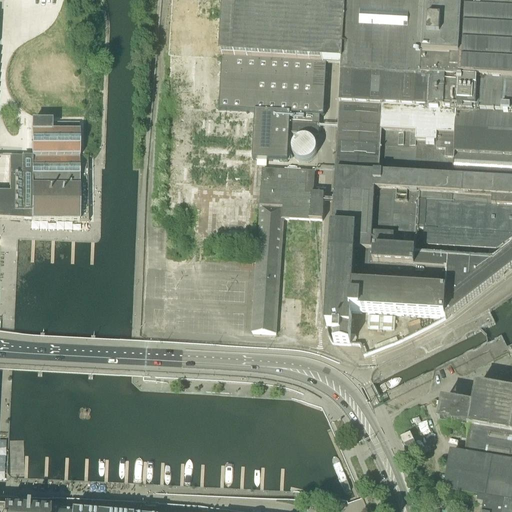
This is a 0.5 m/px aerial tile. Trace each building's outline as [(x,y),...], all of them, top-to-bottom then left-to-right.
[(511,0),(221,0),(218,59),(309,64),(320,65),(323,65),(339,66),(343,66),(337,176),(335,231),(327,329),(328,335),(328,337),(330,340),(331,343),(332,345),(350,347),(352,314),(424,318),(446,320),(511,268),(511,0)] [(252,190),(255,112),(203,110),(204,96),(195,96),(197,61),(172,60),(169,161),(181,161),(182,148),(192,148),(191,181),(177,180),(177,182),(169,182),(168,214),(191,215),(192,188),(252,190)] [(305,156),(317,157),(319,138),(320,125),(291,123),(290,136),(291,136),(289,162),(305,163),(305,156)] [(7,219),(7,220),(9,220),(32,222),(79,222),(79,187),(79,168),(79,124),(32,124),(31,159),(9,158),(9,163),(9,195),(9,219),(7,219)] [(284,209),(283,222),(323,224),(325,195),(307,194),(308,174),(262,171),(260,207),(284,209)] [(0,219),(0,220),(0,219),(7,220),(7,219),(9,219),(9,195),(0,194),(0,219)] [(276,336),(281,246),(283,222),(284,209),(260,207),(254,313),(253,335),(276,336)] [(459,406),(443,404),(439,425),(470,430),(465,457),(452,455),(445,494),(471,499),(470,505),(485,507),(484,511),(511,511),(511,367),(511,370),(510,370),(506,393),(477,388),(474,409),(459,406)] [(408,437),(401,440),(409,457),(413,455),(420,452),(412,435),(408,437)] [(31,506),(45,507),(46,500),(30,499),(31,499),(26,499),(23,499),(22,505),(31,506)] [(45,507),(70,508),(71,501),(46,500),(45,507)] [(104,510),(145,511),(145,507),(145,505),(104,503),(104,510)]
